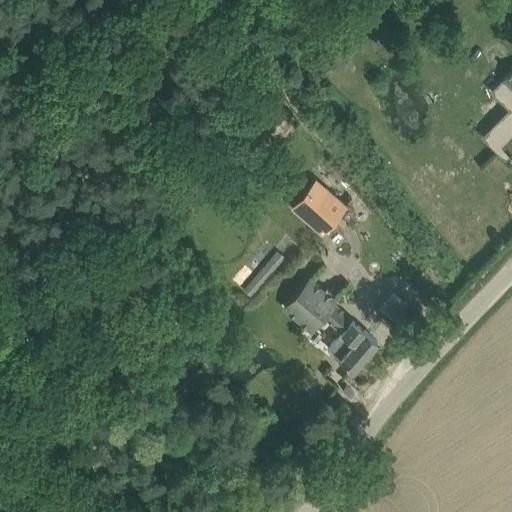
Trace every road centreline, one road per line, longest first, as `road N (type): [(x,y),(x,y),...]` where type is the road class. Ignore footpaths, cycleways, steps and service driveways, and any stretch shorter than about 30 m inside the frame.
road 1 (unclassified): [(305,511),(397,392),(511,277)]
road 2 (unclassified): [(0,246),(80,229),(189,226)]
